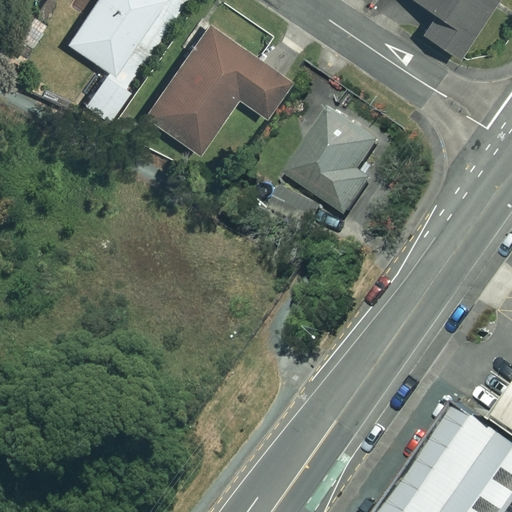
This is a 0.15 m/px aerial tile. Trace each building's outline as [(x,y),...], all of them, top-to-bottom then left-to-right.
[(164,0),(96,0),(67,44),(114,75),(164,0)] [(493,0),(414,0),(434,14),(421,33),(455,56),(493,0)] [(289,82),(208,25),(143,116),(196,154),(235,98),(264,118),(289,82)] [(130,92),(107,74),(84,105),(106,122),(130,92)] [(386,143),(335,110),(271,208),(311,234),(331,203),(353,217),(377,180),(367,173),(386,143)] [(511,511),(511,438),(468,407),(392,511),(511,511)]
